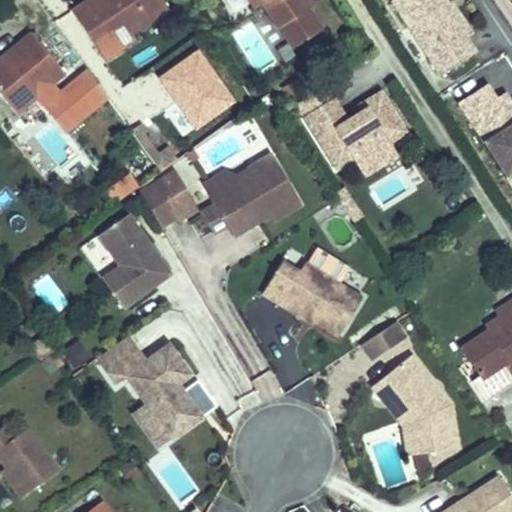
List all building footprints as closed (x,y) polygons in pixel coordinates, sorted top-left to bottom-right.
[(13,0),(21,10),(33,2),(31,0),(13,0)] [(91,40),(104,59),(134,39),(130,33),(167,8),(161,0),(89,0),(72,12),(73,14),(91,40)] [(259,0),(261,2),(277,28),(279,27),(309,8),(312,5),(308,0),(259,0)] [(391,0),(440,75),(474,53),(444,7),(448,5),(447,4),(444,0),(391,0)] [(444,7),(464,38),(470,33),(450,2),(447,4),(448,5),(444,7)] [(277,28),(291,47),(321,28),(309,8),(279,27),(277,28)] [(75,51),(91,40),(73,14),(58,25),(75,51)] [(0,58),(0,94),(15,113),(64,73),(31,33),(0,58)] [(282,88),(289,100),(302,92),(295,80),(282,88)] [(296,104),(303,116),(333,98),(336,97),(328,84),(296,104)] [(459,102),(507,177),(511,173),(511,109),(501,107),(496,100),(486,84),(459,102)] [(231,93),(237,103),(249,95),(242,85),(231,93)] [(352,158),(355,163),(389,142),(405,132),(380,91),(363,102),(366,108),(360,112),(347,120),(333,98),(303,116),(336,169),(352,158)] [(496,100),(501,107),(511,109),(511,106),(504,94),(496,100)] [(237,103),(242,109),(253,101),(249,95),(237,103)] [(357,106),(360,112),(366,108),(363,102),(357,106)] [(131,130),(136,138),(142,134),(145,132),(139,124),(131,130)] [(136,138),(152,160),(158,155),(142,134),(136,138)] [(355,163),(363,176),(397,155),(389,142),(355,163)] [(152,160),(160,171),(177,159),(169,148),(158,155),(152,160)] [(226,225),(232,236),(269,214),(272,221),(301,204),(271,154),(249,168),(245,182),(235,179),(208,195),(214,205),(200,213),(212,233),(226,225)] [(202,185),(208,195),(235,179),(245,182),(249,168),(236,175),(226,171),(202,185)] [(140,192),(160,226),(176,217),(178,220),(197,209),(175,171),(140,192)] [(334,193),(347,214),(356,208),(342,188),(334,193)] [(347,214),(353,222),(361,216),(356,208),(347,214)] [(123,217),(134,231),(137,229),(127,214),(123,217)] [(102,279),(122,308),(170,274),(137,229),(134,231),(123,217),(98,235),(120,266),(102,279)] [(306,264),(339,284),(349,267),(317,247),(306,264)] [(295,310),(338,336),(361,297),(304,263),(298,273),(280,263),(262,293),(293,312),(295,310)] [(49,313),(67,305),(52,276),(35,284),(49,313)] [(508,361),(511,367),(511,301),(496,312),(498,316),(504,325),(492,334),(489,330),(488,330),(461,348),(479,376),(480,379),(503,364),(508,361)] [(489,330),(492,334),(504,325),(498,316),(485,325),(488,330),(489,330)] [(361,344),(371,360),(405,337),(395,322),(361,344)] [(169,437),(171,439),(201,417),(182,391),(176,396),(171,389),(177,384),(190,375),(168,344),(146,360),(128,335),(96,359),(114,385),(125,377),(145,404),(169,437)] [(30,346),(40,360),(54,350),(44,336),(30,346)] [(63,352),(74,368),(89,356),(78,341),(63,352)] [(40,362),(49,375),(64,364),(55,351),(40,362)] [(409,423),(414,454),(456,448),(450,405),(410,355),(371,386),(382,400),(388,395),(409,423)] [(472,381),(484,400),(511,381),(511,378),(503,364),(480,379),(479,376),(472,381)] [(171,389),(176,396),(182,391),(177,384),(171,389)] [(402,426),(407,455),(414,454),(409,423),(388,395),(382,400),(402,426)] [(132,414),(156,447),(169,437),(145,404),(132,414)] [(0,459),(25,493),(57,469),(27,428),(11,440),(1,427),(0,428),(0,459)] [(414,457),(417,472),(429,470),(427,455),(414,457)] [(122,469),(129,479),(139,472),(132,462),(122,469)] [(1,471),(20,497),(25,493),(6,468),(1,471)] [(119,470),(126,481),(129,479),(122,469),(119,470)] [(443,511),(511,511),(511,497),(498,477),(443,511)] [(109,511),(101,501),(87,511),(109,511)]
